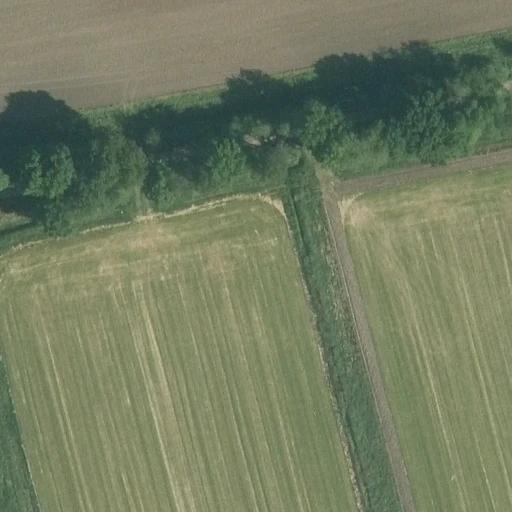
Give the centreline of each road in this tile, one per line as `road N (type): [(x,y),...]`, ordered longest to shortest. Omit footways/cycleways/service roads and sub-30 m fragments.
road 1 (track): [(178,155),(511,85)]
road 2 (unclassified): [(0,191),(178,155)]
